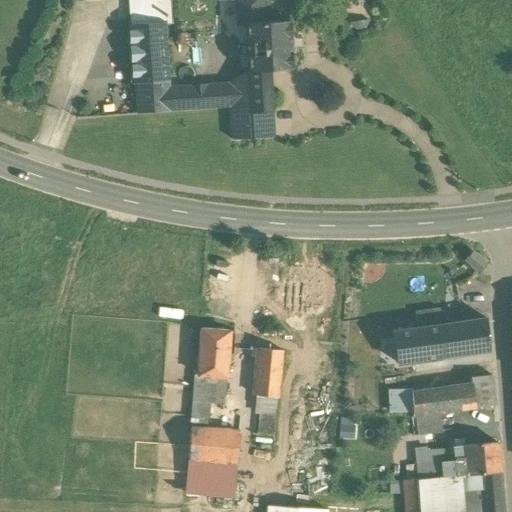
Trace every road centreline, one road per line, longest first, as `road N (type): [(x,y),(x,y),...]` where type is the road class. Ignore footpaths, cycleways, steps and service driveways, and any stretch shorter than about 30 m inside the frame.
road 1 (tertiary): [(0,162),(112,199),(253,222),(368,228),(493,217)]
road 2 (residential): [(493,217),(511,456)]
